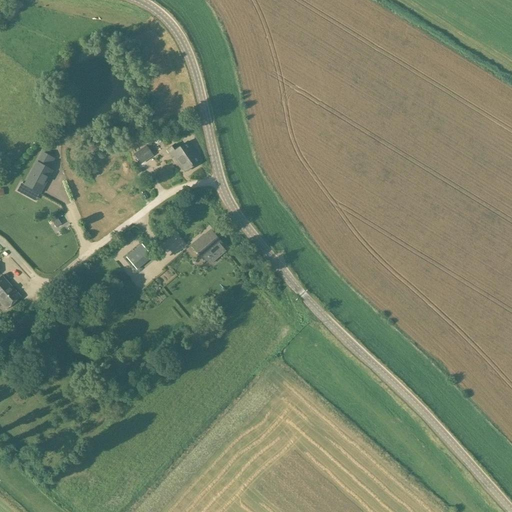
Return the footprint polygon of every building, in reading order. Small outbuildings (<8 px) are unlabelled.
[(200,161),(187,142),(178,149),(175,145),(167,150),(173,158),(174,157),(185,172),(200,161)] [(147,145),(134,154),(140,163),(153,154),(147,145)] [(48,181),(50,177),(48,176),(51,171),(49,169),(54,159),(43,153),(37,163),(25,185),(40,193),(46,181),(48,181)] [(53,239),(50,233),(56,230),(54,224),(27,234),(31,244),(41,240),(42,243),(53,239)] [(203,260),(215,250),(220,255),(225,251),(220,245),(222,244),(211,231),(192,247),(203,260)] [(152,257),(142,244),(136,249),(146,261),(152,257)] [(0,301),(7,309),(21,297),(2,276),(0,277),(0,301)]
